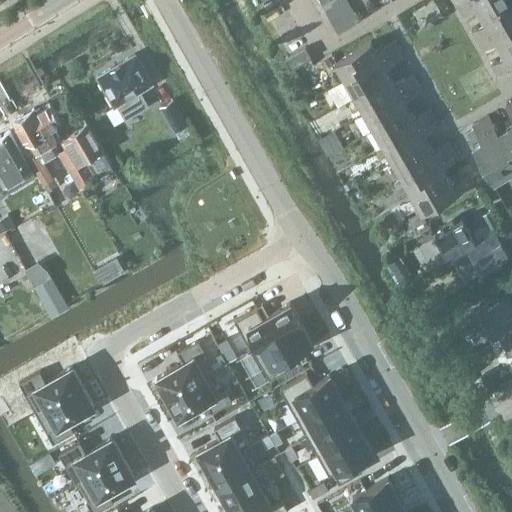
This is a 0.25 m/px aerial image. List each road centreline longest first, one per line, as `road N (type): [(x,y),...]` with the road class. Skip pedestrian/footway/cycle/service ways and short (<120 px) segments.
road 1 (residential): [(191,511),(103,352),(306,240)]
road 2 (residential): [(459,511),(306,240)]
road 3 (residential): [(306,240),(164,0)]
road 4 (residential): [(297,0),(324,47),(405,0)]
